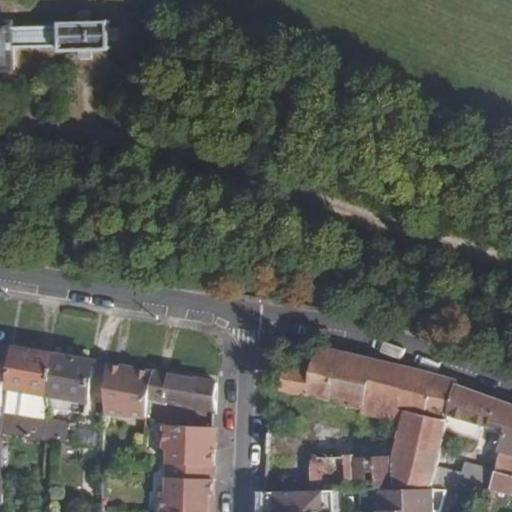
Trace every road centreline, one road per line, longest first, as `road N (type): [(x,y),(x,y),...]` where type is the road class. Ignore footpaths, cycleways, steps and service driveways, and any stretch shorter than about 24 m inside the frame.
road 1 (track): [(511,260),(146,147),(0,129)]
road 2 (residential): [(511,385),(379,336),(248,311)]
road 3 (residential): [(248,311),(0,269)]
road 4 (residential): [(240,511),(248,311)]
